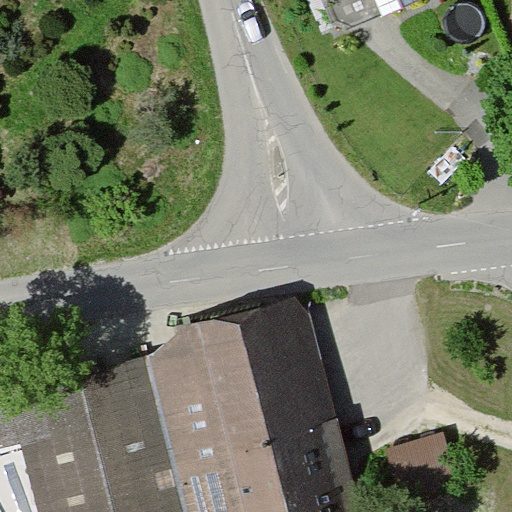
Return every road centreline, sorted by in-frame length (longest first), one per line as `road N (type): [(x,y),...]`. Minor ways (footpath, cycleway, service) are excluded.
road 1 (tertiary): [(304,260),(0,305)]
road 2 (tertiary): [(227,0),(304,260)]
road 3 (tertiary): [(511,236),(304,260)]
